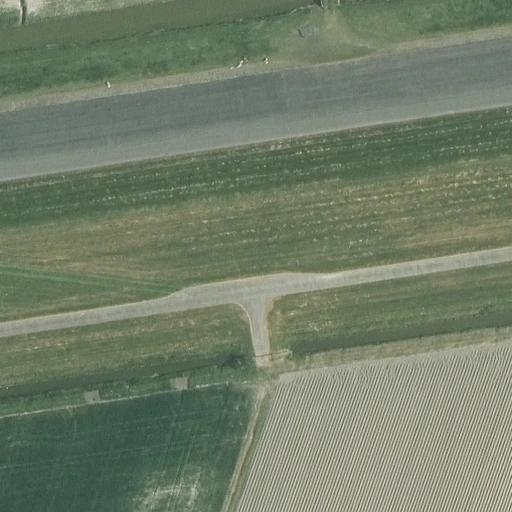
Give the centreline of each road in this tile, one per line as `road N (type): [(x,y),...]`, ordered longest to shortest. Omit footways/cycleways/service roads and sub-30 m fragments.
road 1 (track): [(0,172),(511,97)]
road 2 (track): [(0,270),(210,296)]
